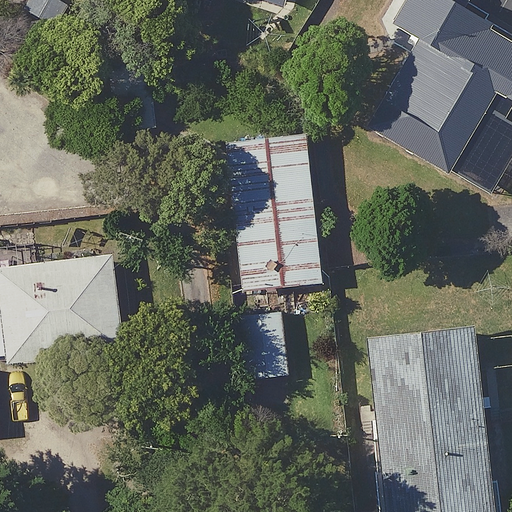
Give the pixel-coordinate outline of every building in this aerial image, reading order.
[(383,0),(375,17),(399,30),(350,123),(476,189),(511,120),(511,20),(508,29),(453,0),(383,0)] [(141,130),(137,64),(95,66),(99,132),(141,130)] [(301,227),(288,124),(206,134),(223,284),(306,274),(301,227)] [(0,355),(106,343),(95,246),(0,257),(0,355)] [(276,369),(266,305),(214,313),(224,377),(276,369)] [(471,473),(453,318),(346,330),(366,511),(486,511),(482,471),(471,473)]
